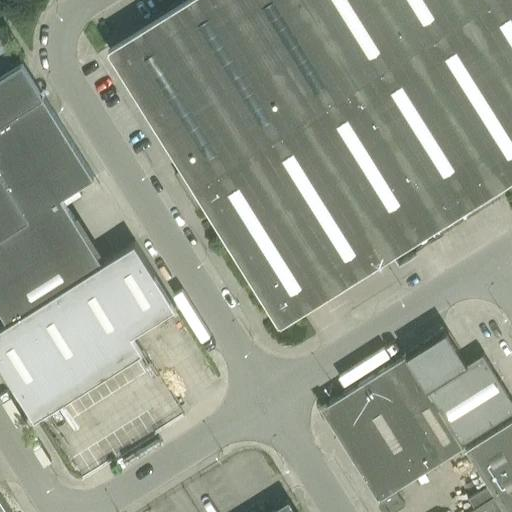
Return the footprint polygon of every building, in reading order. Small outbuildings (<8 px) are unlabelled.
[(382,233),(236,0),(183,0),(111,46),(185,165),(176,171),(197,206),(207,200),(281,320),(393,250),(382,233)] [(383,0),(236,0),(382,233),(488,167),(383,0)] [(511,0),(383,0),(488,167),(498,184),(511,175),(511,0)] [(95,174),(24,59),(14,65),(15,66),(0,74),(0,307),(8,320),(0,324),(0,359),(35,416),(144,347),(133,330),(176,303),(136,239),(103,260),(63,195),(95,174)] [(453,198),(440,207),(451,226),(465,217),(453,198)] [(451,226),(440,207),(426,215),(438,234),(451,226)] [(448,327),(407,352),(463,441),(511,411),(511,394),(485,351),(469,360),(448,327)] [(463,441),(407,352),(390,363),(390,362),(322,404),(389,511),(390,511),(406,502),(396,486),(447,454),(446,452),(463,441)] [(511,417),(466,446),(490,484),(507,511),(511,507),(511,417)] [(507,511),(490,484),(470,497),(476,508),(469,511),(507,511)] [(0,511),(13,511),(0,490),(0,511)] [(299,511),(298,510),(290,497),(277,506),(266,511),(299,511)]
